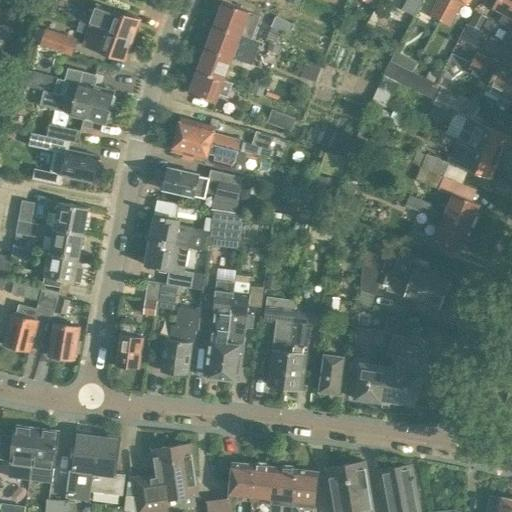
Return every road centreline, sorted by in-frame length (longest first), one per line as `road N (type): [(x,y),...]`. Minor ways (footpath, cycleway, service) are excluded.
road 1 (residential): [(184,0),(135,150),(87,403)]
road 2 (residential): [(461,451),(352,430),(87,403)]
road 3 (residential): [(461,451),(511,284)]
